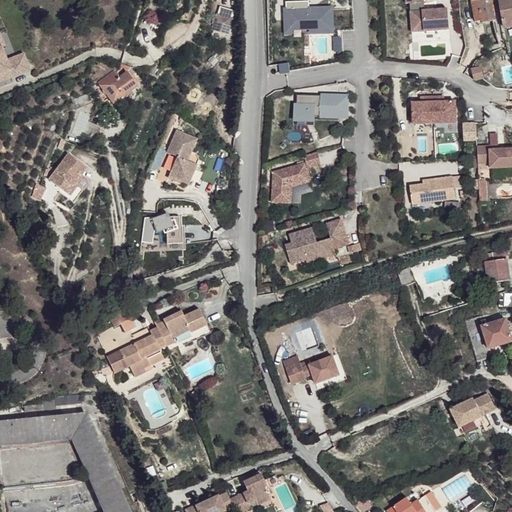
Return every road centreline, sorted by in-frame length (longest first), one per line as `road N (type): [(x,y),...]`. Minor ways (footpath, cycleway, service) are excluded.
road 1 (unclassified): [(304,452),(275,402),(251,306),(245,162),(252,0)]
road 2 (unknown): [(251,306),(511,225)]
road 3 (unclassified): [(304,452),(486,372)]
road 4 (unknown): [(304,452),(179,491)]
